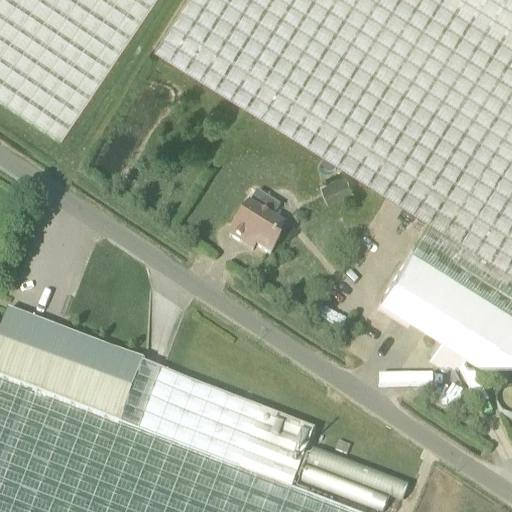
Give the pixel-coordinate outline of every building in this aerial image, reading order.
[(0,0),(0,94),(60,135),(76,110),(150,0),(0,0)] [(382,298),(443,336),(430,357),(454,372),(467,351),(506,375),(511,365),(511,0),(186,0),(156,48),(431,220),(382,298)] [(320,183),(327,204),(353,194),(345,174),(320,183)] [(257,194),(229,238),(241,245),(247,244),(270,258),(279,244),(274,242),(283,228),(272,221),(280,208),(257,194)] [(141,368),(142,365),(7,314),(0,330),(0,382),(118,428),(141,368)] [(313,434),(141,368),(118,428),(0,382),(0,511),(339,511),(290,493),(313,434)]
